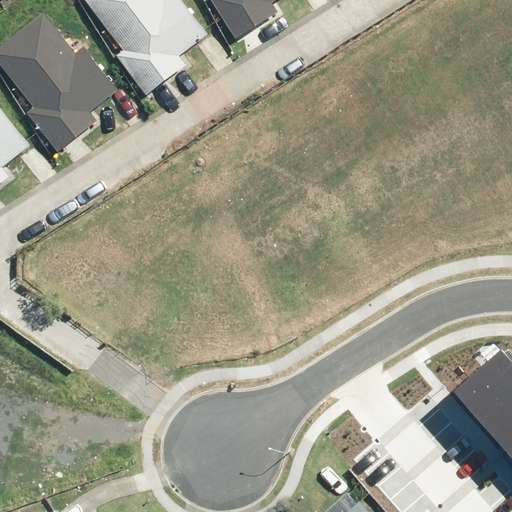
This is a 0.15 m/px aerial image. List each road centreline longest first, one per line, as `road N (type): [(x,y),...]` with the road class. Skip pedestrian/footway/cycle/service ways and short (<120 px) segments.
road 1 (residential): [(372,0),(0,243)]
road 2 (residential): [(0,292),(222,453)]
road 3 (residential): [(366,354),(497,511)]
road 4 (residential): [(222,453),(366,354)]
road 5 (residential): [(366,354),(430,314),(511,296)]
